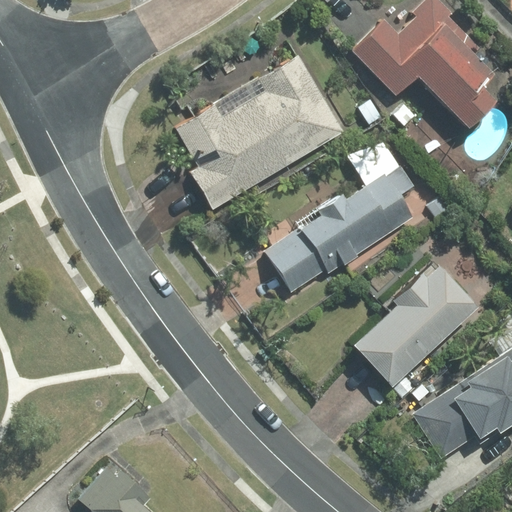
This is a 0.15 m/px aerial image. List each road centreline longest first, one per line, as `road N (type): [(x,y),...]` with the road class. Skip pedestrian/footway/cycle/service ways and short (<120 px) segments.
road 1 (residential): [(345,511),(226,400),(165,327),(66,173),(33,104)]
road 2 (residential): [(201,0),(33,104)]
